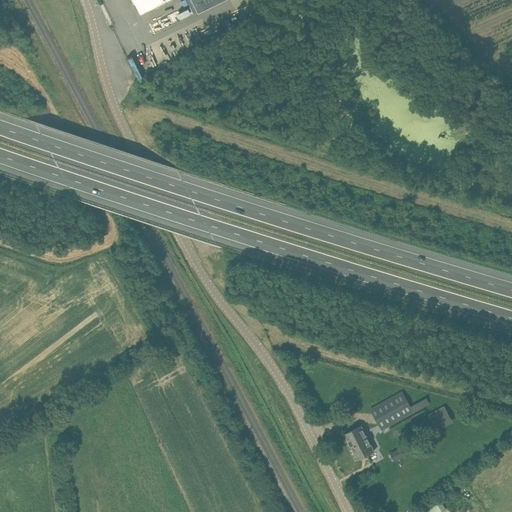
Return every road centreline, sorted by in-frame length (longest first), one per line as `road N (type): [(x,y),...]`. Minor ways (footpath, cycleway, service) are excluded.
road 1 (unclassified): [(350,511),(295,391),(203,269),(137,149),(87,0)]
road 2 (motorway): [(511,290),(0,127)]
road 3 (motorway): [(0,155),(511,318)]
